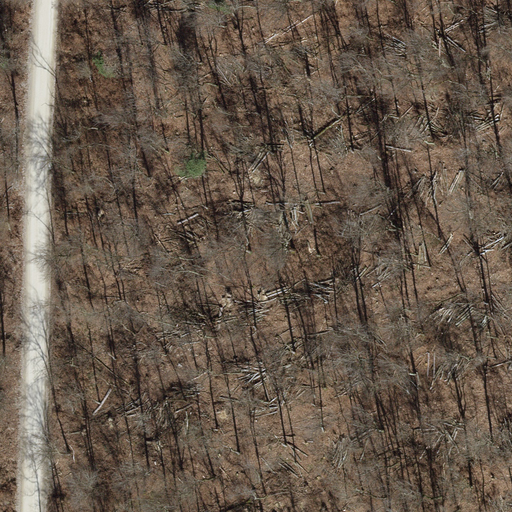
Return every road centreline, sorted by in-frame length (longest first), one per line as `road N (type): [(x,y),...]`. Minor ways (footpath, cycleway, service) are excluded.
road 1 (track): [(39,0),(29,95),(19,511)]
road 2 (track): [(511,235),(506,511)]
